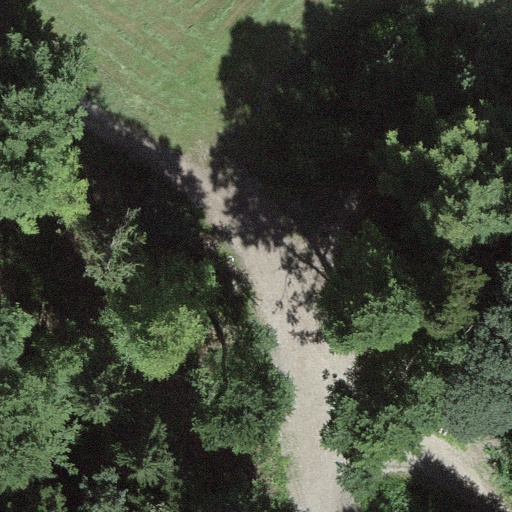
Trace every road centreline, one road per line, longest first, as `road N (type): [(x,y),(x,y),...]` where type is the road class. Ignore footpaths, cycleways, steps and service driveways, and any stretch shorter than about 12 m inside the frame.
road 1 (track): [(357,439),(221,197),(0,60)]
road 2 (track): [(357,439),(435,445),(496,511)]
